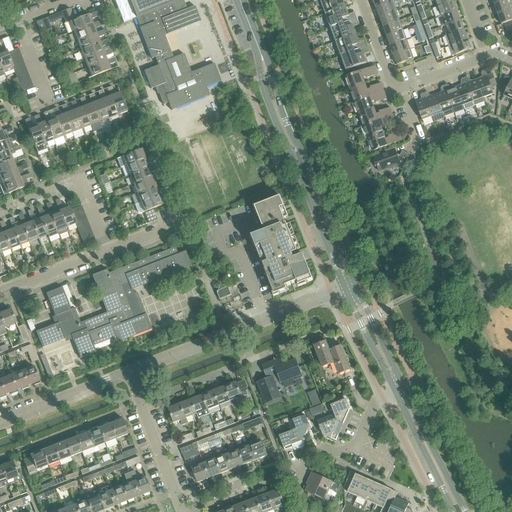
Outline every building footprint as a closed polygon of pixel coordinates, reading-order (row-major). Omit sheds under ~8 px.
[(113,0),(123,23),(128,21),(129,21),(136,18),(140,29),(152,59),(154,58),(156,63),(157,66),(143,72),(150,90),(156,88),(163,106),(168,104),(171,111),(175,110),(175,109),(204,97),(205,98),(209,97),(205,88),(213,85),(220,82),(213,65),(189,74),(182,56),(173,60),(162,33),(164,32),(166,36),(169,35),(169,34),(201,21),(196,8),(195,7),(187,10),(182,0),(113,0)] [(323,6),(326,15),(345,8),(342,0),(323,0),(315,3),(317,8),(323,6)] [(372,0),(375,8),(397,0),(372,0)] [(375,8),(379,18),(395,12),(396,12),(401,10),(397,0),(375,8)] [(511,0),(508,0),(494,6),(498,15),(511,9),(511,0)] [(440,17),(457,11),(454,1),(437,7),(440,17)] [(326,15),(331,28),(356,19),(354,13),(348,15),(345,8),(326,15)] [(511,9),(498,15),(501,25),(511,21),(511,9)] [(72,32),(72,33),(91,25),(90,20),(98,17),(96,13),(73,21),(69,10),(61,13),(65,24),(64,25),(67,34),(72,32)] [(441,28),(444,27),(461,21),(457,11),(440,17),(437,18),(441,28)] [(379,18),(382,27),(399,21),(396,12),(395,12),(379,18)] [(45,19),(40,21),(45,32),(50,31),(45,19)] [(331,28),(336,42),(355,35),(352,27),(358,25),(356,19),(331,28)] [(39,35),(45,32),(40,21),(34,24),(39,35)] [(382,27),(386,37),(403,31),(399,21),(382,27)] [(444,27),(447,36),(464,30),(461,21),(444,27)] [(73,35),(76,42),(95,34),(93,29),(101,26),(100,22),(91,25),(72,33),(69,34),(70,36),(73,35)] [(444,37),(448,47),(451,46),(468,40),(464,30),(447,36),(444,37)] [(77,44),(79,51),(98,43),(97,38),(105,35),(103,31),(95,34),(76,42),(73,43),(74,45),(77,44)] [(386,37),(389,46),(406,40),(403,31),(386,37)] [(336,42),(341,56),(367,47),(364,40),(358,43),(355,35),(336,42)] [(8,38),(2,40),(2,41),(7,54),(9,53),(13,51),(9,42),(8,38)] [(82,59),(83,60),(102,53),(100,48),(108,44),(106,40),(98,43),(79,51),(80,52),(77,53),(80,60),(82,59)] [(389,46),(393,56),(410,50),(406,40),(389,46)] [(451,46),(448,47),(452,57),(455,56),(471,50),(468,40),(451,46)] [(369,53),(367,47),(341,56),(346,70),(366,63),(363,55),(369,53)] [(84,63),(86,69),(106,62),(104,56),(112,53),(110,49),(102,53),(83,60),(80,61),(81,64),(84,63)] [(7,54),(6,54),(8,59),(19,55),(17,50),(13,51),(9,53),(7,54)] [(413,60),(410,50),(393,56),(397,66),(413,60)] [(5,51),(0,53),(0,65),(3,74),(4,73),(12,70),(11,68),(12,67),(10,64),(8,59),(6,54),(5,51)] [(21,60),(19,55),(8,59),(10,64),(21,60)] [(106,62),(86,69),(83,71),(84,73),(87,72),(90,78),(109,70),(107,66),(115,62),(114,59),(106,62)] [(23,66),(21,60),(10,64),(12,67),(11,68),(12,70),(23,66)] [(25,70),(23,66),(12,70),(14,75),(25,70)] [(345,77),(350,90),(365,85),(362,78),(365,77),(366,78),(377,75),(374,66),(345,77)] [(14,75),(17,81),(27,77),(25,70),(14,75)] [(482,78),(477,80),(484,99),(492,95),(493,97),(494,97),(485,71),(482,72),(481,75),(482,78)] [(505,76),(503,82),(509,85),(511,79),(505,76)] [(17,81),(19,87),(29,83),(27,77),(17,81)] [(505,97),(511,100),(511,77),(511,79),(509,85),(502,98),(504,99),(505,97)] [(466,78),(464,79),(474,104),(475,107),(485,103),(484,99),(477,80),(470,83),(469,79),(466,78)] [(462,86),(456,88),(463,106),(472,103),(472,105),(474,104),(464,79),(462,80),(461,82),(462,86)] [(32,88),(29,83),(19,87),(21,92),(32,88)] [(350,90),(354,102),(383,92),(380,84),(370,88),(370,90),(367,91),(365,85),(350,90)] [(446,85),(444,86),(453,111),(454,111),(454,109),(463,106),(456,88),(450,90),(448,86),(446,85)] [(442,93),(436,95),(443,113),(444,118),(454,114),(453,111),(444,86),(441,87),(440,89),(442,93)] [(106,90),(109,97),(110,97),(117,116),(118,119),(120,118),(119,115),(126,113),(119,93),(114,95),(111,88),(106,90)] [(97,93),(100,101),(101,100),(108,120),(109,123),(111,122),(110,119),(117,116),(110,97),(109,97),(105,99),(102,91),(97,93)] [(354,102),(359,115),(374,109),(371,103),(375,101),(375,103),(386,99),(383,92),(354,102)] [(424,93),(433,119),(434,118),(434,117),(443,113),(436,95),(429,97),(428,94),(426,92),(424,93)] [(432,119),(433,119),(424,93),(421,94),(420,97),(422,100),(415,103),(422,121),(424,120),(431,117),(432,119)] [(89,96),(91,104),(92,104),(99,123),(100,126),(103,125),(101,122),(108,120),(101,100),(100,101),(96,102),(93,95),(89,96)] [(79,100),(82,108),(82,107),(90,127),(91,130),(93,129),(92,126),(99,123),(92,104),(91,104),(87,106),(84,98),(79,100)] [(70,104),(73,111),(80,130),(82,133),(84,133),(83,130),(90,127),(82,107),(82,108),(78,109),(75,102),(70,104)] [(61,107),(64,114),(72,134),(74,140),(83,136),(82,133),(80,130),(73,111),(69,113),(66,105),(61,107)] [(52,111),(55,118),(63,137),(64,140),(66,139),(65,136),(72,134),(64,114),(59,116),(56,109),(52,111)] [(359,115),(363,127),(392,117),(390,109),(379,113),(380,114),(376,116),(374,109),(359,115)] [(43,114),(46,122),(46,121),(53,141),(54,144),(57,143),(55,140),(63,137),(55,118),(50,120),(47,113),(43,114)] [(34,118),(37,125),(44,144),(45,144),(46,147),(48,146),(47,143),(53,141),(46,121),(46,122),(41,123),(39,116),(34,118)] [(367,136),(368,139),(383,134),(380,127),(384,126),(384,128),(395,124),(392,117),(363,127),(364,128),(361,129),(364,137),(367,136)] [(37,125),(32,127),(29,119),(25,121),(35,148),(38,153),(47,150),(46,147),(45,144),(44,144),(37,125)] [(0,143),(5,142),(7,141),(5,137),(8,136),(7,134),(6,131),(1,132),(0,132),(0,143)] [(385,140),(383,134),(368,139),(372,152),(401,141),(399,133),(388,137),(389,139),(385,140)] [(0,154),(8,151),(11,150),(10,146),(11,146),(11,144),(9,140),(7,141),(5,142),(0,143),(0,154)] [(145,159),(143,154),(150,151),(149,147),(123,157),(117,160),(121,169),(127,167),(145,159)] [(402,170),(409,154),(402,151),(398,159),(394,149),(374,157),(379,171),(395,165),(396,168),(402,170)] [(0,154),(0,165),(12,161),(8,151),(0,154)] [(152,156),(145,159),(127,167),(121,169),(125,178),(127,177),(130,176),(149,168),(147,164),(154,161),(152,156)] [(0,165),(0,175),(16,170),(12,161),(0,165)] [(131,178),(134,185),(152,177),(150,172),(158,170),(156,165),(149,168),(130,176),(127,177),(127,179),(131,178)] [(0,175),(0,179),(2,185),(19,179),(16,170),(0,175)] [(135,187),(137,194),(156,187),(154,182),(161,179),(159,175),(152,177),(134,185),(130,186),(131,189),(135,187)] [(23,189),(19,179),(2,185),(0,186),(0,188),(3,196),(6,195),(23,189)] [(156,187),(137,194),(134,196),(135,198),(138,196),(141,203),(160,196),(158,191),(165,188),(163,184),(156,187)] [(160,196),(141,203),(135,206),(138,212),(140,213),(144,211),(148,223),(156,219),(152,209),(163,204),(161,200),(168,197),(167,193),(160,196)] [(265,231),(252,236),(263,265),(266,270),(272,288),(276,287),(278,294),(287,290),(286,286),(304,279),(306,283),(313,280),(306,263),(304,255),(295,259),(293,254),(298,252),(286,223),(284,219),(289,217),(281,197),(259,205),(262,214),(259,216),(263,227),(265,231)] [(58,207),(59,211),(66,229),(76,225),(74,221),(72,216),(70,211),(69,207),(64,209),(62,205),(58,207)] [(81,207),(70,211),(72,216),(83,212),(81,207)] [(48,210),(50,214),(57,232),(58,234),(58,235),(59,236),(68,233),(66,229),(59,211),(54,213),(53,209),(48,210)] [(39,214),(40,218),(41,218),(47,236),(48,236),(49,238),(58,234),(57,232),(50,214),(44,216),(43,212),(39,214)] [(85,218),(83,212),(72,216),(74,221),(85,218)] [(30,217),(32,221),(39,239),(47,236),(41,218),(40,218),(36,220),(34,216),(30,217)] [(76,225),(77,227),(87,223),(85,218),(74,221),(76,225)] [(21,221),(22,225),(29,243),(39,239),(32,221),(26,223),(24,220),(21,221)] [(11,225),(13,229),(20,247),(29,243),(22,225),(17,227),(15,223),(11,225)] [(77,227),(79,232),(89,229),(87,223),(77,227)] [(2,229),(3,232),(10,250),(20,247),(13,229),(7,231),(6,227),(2,229)] [(79,232),(81,238),(92,234),(89,229),(79,232)] [(0,250),(1,254),(10,250),(3,232),(0,233),(0,250)] [(94,240),(92,234),(81,238),(83,244),(94,240)] [(58,323),(36,332),(42,348),(72,336),(81,359),(96,353),(94,347),(115,337),(117,342),(151,329),(146,315),(137,293),(133,295),(131,290),(191,267),(187,256),(186,252),(178,255),(175,248),(167,251),(168,252),(161,255),(160,253),(152,256),(153,258),(146,261),(145,259),(137,262),(138,264),(131,266),(130,265),(122,268),(123,270),(109,275),(107,270),(93,275),(107,313),(84,322),(80,323),(75,309),(71,310),(62,288),(47,294),(58,323)] [(221,300),(232,296),(228,287),(217,292),(221,300)] [(11,310),(0,314),(0,316),(5,328),(16,324),(11,310)] [(31,320),(26,322),(30,332),(35,331),(31,320)] [(24,344),(30,341),(23,325),(18,328),(21,336),(24,344)] [(339,375),(350,371),(340,346),(333,349),(331,345),(327,346),(325,342),(314,346),(322,368),(330,365),(332,371),(336,369),(339,375)] [(32,363),(37,361),(31,345),(25,347),(32,363)] [(49,379),(53,378),(44,355),(40,357),(49,379)] [(293,381),(302,378),(295,360),(281,366),(279,359),(262,366),(266,377),(268,376),(269,378),(257,383),(265,404),(281,398),(275,383),(281,381),(282,383),(292,379),(293,381)] [(33,368),(22,372),(27,386),(28,386),(32,384),(33,386),(39,384),(33,368)] [(9,372),(10,376),(16,390),(21,388),(22,390),(28,388),(28,386),(27,386),(22,372),(15,375),(14,371),(9,372)] [(10,376),(0,380),(0,382),(5,395),(6,394),(10,393),(11,395),(17,392),(16,390),(10,376)] [(225,387),(231,401),(242,397),(243,399),(251,396),(245,381),(237,384),(237,382),(231,385),(230,383),(224,385),(225,387)] [(213,390),(214,391),(220,406),(231,401),(225,387),(220,389),(220,387),(213,390)] [(202,394),(203,395),(209,410),(220,406),(214,391),(209,393),(208,391),(202,394)] [(316,391),(308,394),(313,407),(321,404),(316,391)] [(191,398),(191,400),(192,400),(197,415),(198,414),(199,419),(210,414),(209,410),(203,395),(198,397),(198,396),(191,398)] [(179,403),(180,404),(181,404),(186,419),(197,415),(192,400),(191,400),(187,402),(186,400),(179,403)] [(336,441),(350,409),(346,400),(331,406),(335,415),(317,422),(320,427),(319,428),(320,430),(321,430),(323,436),(336,441)] [(186,419),(181,404),(180,404),(176,406),(175,404),(169,407),(175,423),(181,421),(183,426),(188,424),(186,419)] [(321,406),(309,410),(310,411),(312,417),(324,412),(321,406)] [(285,451),(293,448),(294,449),(297,450),(302,448),(303,445),(302,441),(309,425),(305,416),(293,421),(297,429),(279,436),(285,451)] [(115,422),(110,424),(109,424),(115,439),(127,434),(121,418),(114,421),(115,422)] [(247,424),(242,426),(244,430),(245,432),(265,424),(263,418),(254,421),(248,423),(247,424)] [(217,431),(228,427),(226,422),(215,426),(217,431)] [(104,426),(99,429),(98,429),(104,444),(115,439),(109,424),(110,424),(109,423),(103,425),(104,426)] [(242,426),(231,430),(232,434),(244,430),(242,426)] [(92,431),(87,433),(86,433),(92,448),(104,444),(98,429),(99,429),(98,427),(92,430),(92,431)] [(211,427),(203,430),(205,436),(213,433),(211,427)] [(81,435),(76,438),(75,438),(81,452),(83,457),(94,453),(92,448),(86,433),(87,433),(86,432),(80,434),(81,435)] [(183,444),(194,440),(192,433),(181,438),(183,444)] [(69,440),(64,442),(69,457),(70,457),(81,452),(75,438),(76,438),(75,436),(69,439),(69,440)] [(72,461),(70,457),(69,457),(64,442),(64,440),(57,443),(58,445),(53,446),(52,447),(58,461),(59,461),(60,466),(72,461)] [(268,456),(262,442),(250,447),(256,461),(268,456)] [(183,454),(199,448),(197,443),(181,449),(183,454)] [(46,449),(41,451),(47,466),(58,461),(52,447),(53,446),(52,445),(45,448),(46,449)] [(244,465),(256,461),(250,447),(239,451),(244,465)] [(36,470),(47,466),(41,451),(41,449),(34,452),(35,453),(30,455),(30,457),(23,460),(30,476),(37,473),(36,470)] [(121,454),(122,456),(123,459),(137,454),(134,449),(121,454)] [(226,451),(227,455),(233,470),(244,465),(239,451),(232,453),(231,449),(226,451)] [(227,455),(216,460),(221,474),(233,470),(227,455)] [(210,479),(221,474),(216,460),(215,456),(203,460),(204,464),(210,479)] [(138,458),(125,463),(126,467),(127,467),(127,468),(140,463),(138,458)] [(98,462),(99,464),(101,468),(112,464),(110,459),(107,460),(103,462),(102,460),(98,462)] [(0,464),(0,465),(0,467),(1,467),(7,482),(13,479),(14,482),(21,479),(19,474),(16,475),(12,462),(7,464),(6,462),(0,464)] [(125,463),(113,468),(115,472),(126,467),(125,463)] [(99,464),(87,468),(89,473),(101,468),(99,464)] [(198,483),(210,479),(204,464),(193,469),(198,483)] [(129,473),(138,497),(150,492),(144,478),(138,480),(134,471),(133,472),(131,468),(128,470),(129,473)] [(101,472),(90,477),(92,481),(103,476),(101,472)] [(64,477),(66,482),(77,478),(76,473),(69,476),(69,475),(64,477)] [(127,484),(120,487),(126,501),(138,497),(129,473),(124,475),(127,484)] [(335,492),(338,485),(312,474),(309,480),(311,481),(306,492),(324,500),(329,489),(335,492)] [(349,490),(348,493),(357,497),(365,479),(356,475),(354,479),(353,482),(351,486),(349,490)] [(55,486),(66,482),(64,477),(53,481),(53,482),(55,486)] [(365,479),(357,497),(366,501),(374,483),(365,479)] [(42,491),(55,486),(53,482),(53,481),(40,486),(42,491)] [(374,483),(366,501),(375,505),(383,487),(374,483)] [(108,487),(96,491),(103,510),(115,506),(109,491),(110,491),(109,489),(108,487)] [(115,506),(126,501),(120,487),(114,489),(113,487),(109,489),(110,491),(109,491),(115,506)] [(383,487),(375,505),(383,508),(380,511),(388,511),(395,497),(397,493),(383,487)] [(280,489),(268,494),(274,510),(286,506),(280,489)] [(11,493),(13,498),(20,496),(18,490),(11,493)] [(55,490),(40,496),(41,500),(57,494),(55,490)] [(86,500),(90,511),(98,511),(103,510),(96,491),(85,496),(86,500)] [(7,494),(0,496),(0,497),(2,503),(9,500),(7,494)] [(268,494),(256,498),(261,511),(269,511),(274,510),(268,494)] [(412,511),(411,510),(407,508),(409,504),(409,503),(395,497),(388,511),(412,511)] [(261,511),(256,498),(245,503),(248,511),(261,511)] [(90,511),(86,500),(74,505),(77,511),(90,511)] [(248,511),(245,503),(234,507),(235,511),(248,511)]
